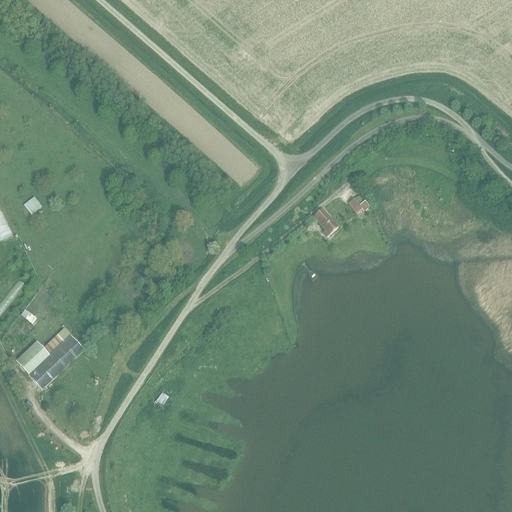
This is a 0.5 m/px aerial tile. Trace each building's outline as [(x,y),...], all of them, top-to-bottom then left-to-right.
[(32,194),(22,200),(29,211),(39,205),(32,194)] [(354,200),(348,205),(356,215),(362,211),(363,213),(369,208),(365,202),(364,203),(358,197),(354,200)] [(326,239),(338,228),(322,210),(314,218),(325,231),(322,234),(326,239)] [(308,229),(313,224),(310,220),(304,224),(308,229)] [(64,330),(58,335),(43,349),(37,343),(16,363),(29,377),(28,377),(41,391),(84,351),(64,330)] [(153,399),(160,402),(165,393),(158,390),(153,399)]
